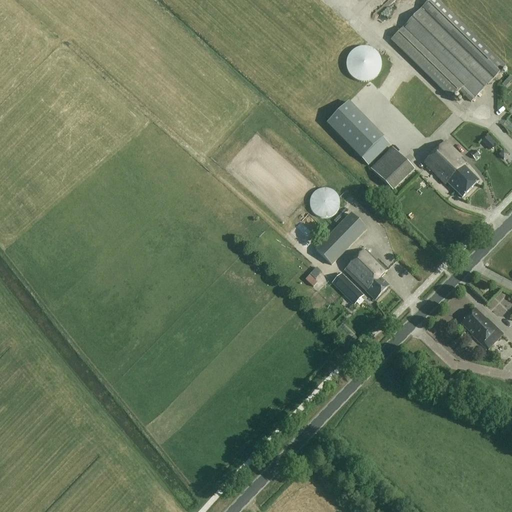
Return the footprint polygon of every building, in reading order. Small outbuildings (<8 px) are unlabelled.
[(436,0),(351,0),(345,6),(446,106),(460,92),(472,103),(505,69),(436,0)] [(380,74),(382,68),(382,61),(379,56),(374,51),(368,49),(362,48),(355,51),(350,55),(347,61),(347,67),(348,74),(352,79),(358,82),(364,84),(371,83),(376,79),(380,74)] [(364,121),(373,127),(402,86),(393,80),(364,121)] [(506,94),(511,87),(511,83),(510,82),(502,90),(506,94)] [(328,128),(369,168),(390,147),(348,106),(328,128)] [(463,198),(480,181),(465,166),(467,165),(461,159),(462,157),(446,142),(425,163),(447,185),(448,183),(463,198)] [(415,170),(395,151),(392,148),(371,171),(394,193),(415,170)] [(475,160),(480,156),(477,152),(472,156),(475,160)] [(338,213),(340,208),(340,203),(339,197),(335,193),(330,190),(325,190),(319,191),(315,194),(312,199),(310,204),(311,210),(314,214),(318,218),(323,220),(329,219),(334,217),(338,213)] [(315,251),(331,266),(367,230),(350,214),(315,251)] [(375,301),(390,286),(381,278),(388,271),(367,250),(346,271),(375,301)] [(305,285),(314,294),(319,288),(315,284),(322,278),(317,273),(305,285)] [(354,305),(363,296),(342,275),(333,283),(354,305)] [(426,305),(432,298),(429,295),(422,302),(426,305)] [(503,334),(488,319),(487,320),(475,309),(461,324),(472,335),(471,336),(487,351),(503,334)] [(436,343),(428,350),(437,359),(445,352),(436,343)]
